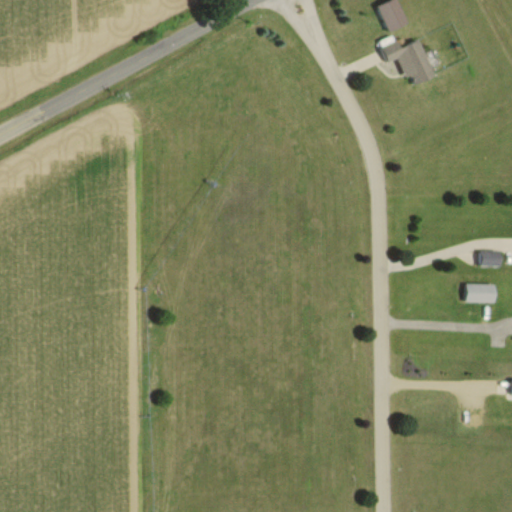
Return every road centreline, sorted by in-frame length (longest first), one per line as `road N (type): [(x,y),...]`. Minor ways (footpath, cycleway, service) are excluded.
road 1 (residential): [(286,0),(378,157),(382,511)]
road 2 (tertiary): [(0,134),(263,0)]
